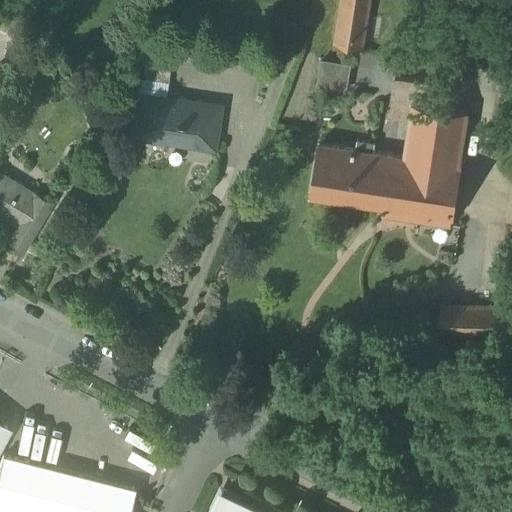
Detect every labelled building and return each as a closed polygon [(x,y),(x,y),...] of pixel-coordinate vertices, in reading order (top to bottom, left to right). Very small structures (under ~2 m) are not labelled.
[(371,0),(341,0),(334,45),(363,49),(371,0)] [(172,56),(146,52),(142,79),(168,83),(172,56)] [(425,64),(401,60),(397,83),(422,87),(425,64)] [(321,62),(317,86),(325,88),(329,63),(321,62)] [(219,106),(138,94),(132,135),(213,147),(219,106)] [(468,112),(423,105),(411,113),(404,156),(319,143),(311,196),(384,208),(383,210),(386,210),(386,214),(451,224),(452,218),(454,219),(462,165),(460,165),(468,112)] [(30,198),(18,191),(21,186),(0,172),(0,212),(3,215),(6,211),(17,218),(3,241),(21,252),(51,202),(34,191),(30,198)] [(511,306),(441,304),(440,331),(465,332),(464,333),(511,334),(511,306)] [(127,511),(134,489),(3,455),(0,467),(0,510),(7,511),(127,511)] [(265,511),(223,492),(216,509),(215,509),(213,511),(265,511)]
